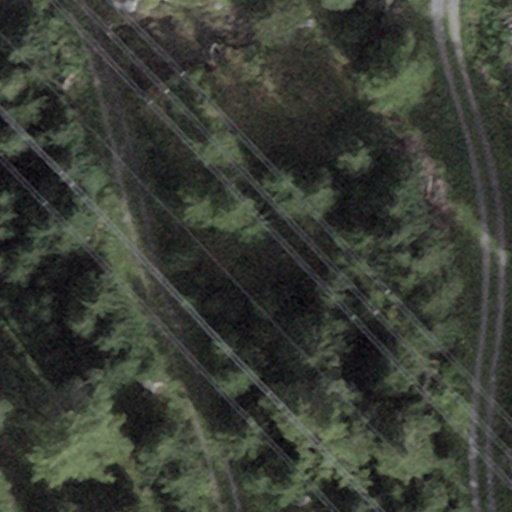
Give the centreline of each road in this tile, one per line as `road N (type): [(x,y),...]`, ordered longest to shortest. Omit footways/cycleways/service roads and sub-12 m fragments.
road 1 (track): [(240,511),(163,274),(110,65),(80,0)]
road 2 (track): [(456,0),(499,230),(486,373),(497,511)]
